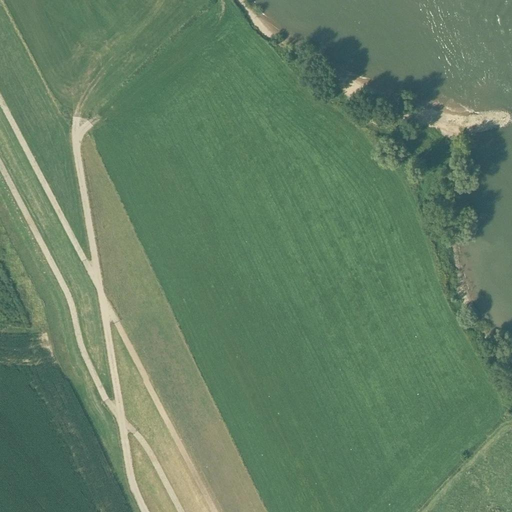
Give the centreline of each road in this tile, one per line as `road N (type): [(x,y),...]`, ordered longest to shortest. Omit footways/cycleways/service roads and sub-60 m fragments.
road 1 (track): [(100,284),(76,156),(75,134),(86,121)]
road 2 (track): [(100,284),(123,420)]
